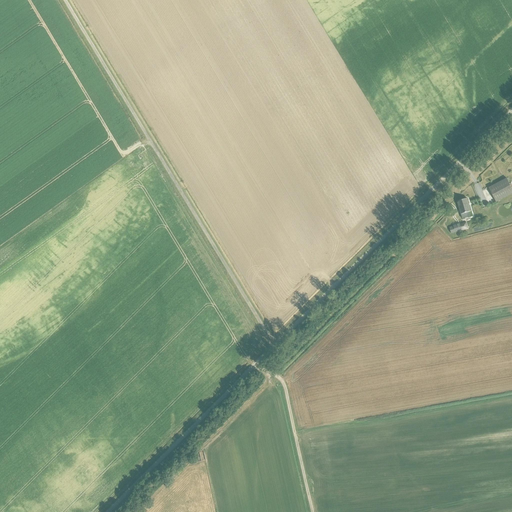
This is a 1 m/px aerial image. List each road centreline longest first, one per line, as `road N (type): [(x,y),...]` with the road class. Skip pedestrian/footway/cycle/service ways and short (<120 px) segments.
road 1 (unclassified): [(105,511),(508,112)]
road 2 (track): [(273,343),(63,0)]
road 3 (track): [(137,511),(272,372)]
road 4 (track): [(272,372),(281,379),(310,511)]
